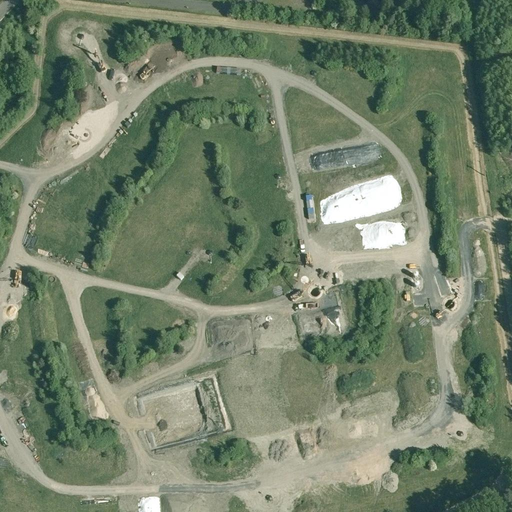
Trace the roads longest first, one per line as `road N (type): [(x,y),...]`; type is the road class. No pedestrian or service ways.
road 1 (track): [(0,165),(36,178),(15,247),(26,260),(227,315),(285,307),(305,278),(293,171),(269,71),(200,64),(154,84),(99,145),(62,167)]
road 2 (track): [(138,0),(267,13),(268,0)]
